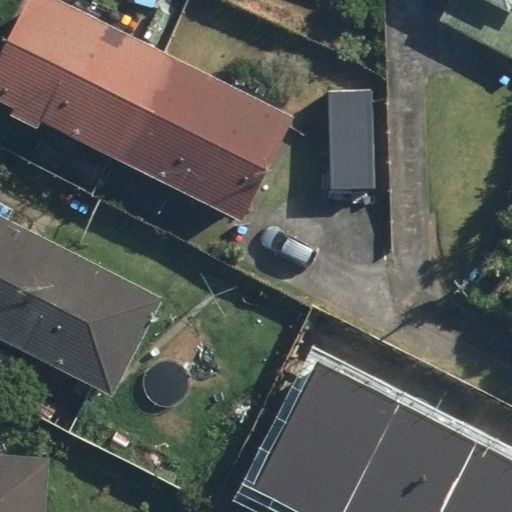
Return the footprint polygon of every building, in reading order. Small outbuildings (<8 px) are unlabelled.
[(295,119),(52,0),(25,0),(0,52),(0,102),(244,222),(295,119)] [(511,0),(481,0),(511,14),(511,0)] [(374,190),(374,91),(328,91),(328,190),(374,190)] [(166,301),(0,214),(0,338),(114,399),(166,301)] [(511,511),(511,465),(324,366),(261,485),(312,511),(511,511)] [(0,456),(0,511),(40,511),(44,459),(0,456)]
